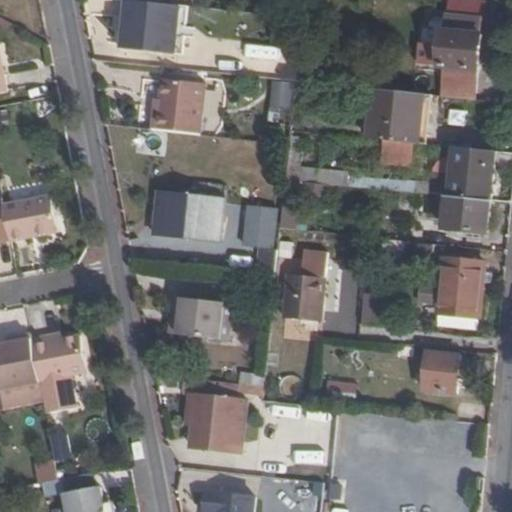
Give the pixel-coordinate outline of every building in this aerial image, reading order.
[(188,5),(145,0),(126,0),(126,16),(124,35),(123,48),(184,55),(188,5)] [(299,17),(308,18),(309,7),(300,7),(299,17)] [(124,35),(126,16),(118,15),(116,34),(124,35)] [(483,33),(422,28),(419,66),(480,71),(483,33)] [(173,133),(204,136),(208,85),(164,81),(163,99),(162,113),(156,113),(155,131),(173,133)] [(280,99),(297,101),(299,83),(282,81),(280,99)] [(425,92),(373,88),(369,140),(421,144),(425,92)] [(155,131),(143,130),(140,155),(172,159),(173,133),(155,131)] [(230,145),(224,182),(255,187),(261,149),(230,145)] [(452,197),(496,202),(501,153),(457,148),(452,197)] [(324,170),(323,184),(351,186),(352,173),(324,170)] [(418,193),(433,195),(434,184),(419,183),(418,193)] [(26,189),(4,193),(13,240),(60,231),(53,195),(28,200),(26,189)] [(162,189),(158,218),(168,219),(172,191),(162,189)] [(172,191),(168,219),(158,218),(156,237),(221,244),(227,197),(172,191)] [(0,242),(13,240),(4,193),(0,194),(0,242)] [(492,232),(496,202),(452,197),(449,228),(471,230),(477,231),(492,232)] [(287,207),(283,228),(299,231),(302,210),(287,207)] [(408,258),(410,242),(385,239),(384,256),(408,258)] [(277,278),(280,251),(264,250),(261,276),(277,278)] [(441,287),(422,285),(420,309),(439,310),(439,319),(481,322),(485,281),(486,270),(486,262),(444,258),(441,287)] [(495,282),(496,271),(486,270),(485,281),(495,282)] [(331,279),(293,275),(288,321),(326,324),(331,279)] [(229,303),(183,298),(178,333),(224,339),(229,303)] [(391,303),(366,303),(366,327),(390,328),(391,303)] [(45,339),(61,337),(60,331),(44,333),(45,339)] [(33,335),(32,332),(18,334),(19,337),(0,340),(0,385),(41,379),(33,335)] [(33,335),(41,379),(45,399),(47,411),(69,407),(65,374),(83,372),(76,334),(61,337),(45,339),(44,333),(33,335)] [(463,357),(431,353),(427,392),(459,395),(463,357)] [(265,387),(266,377),(243,374),(242,385),(257,386),(265,387)] [(41,379),(0,385),(0,388),(3,405),(45,399),(41,379)] [(234,396),(235,384),(199,380),(197,400),(195,400),(192,418),(200,419),(199,429),(196,454),(231,458),(233,439),(247,440),(251,407),(233,405),(234,396)] [(351,403),(354,386),(330,383),(327,399),(351,403)] [(256,399),(257,386),(242,385),(235,384),(234,396),(256,399)] [(256,399),(264,400),(265,387),(257,386),(256,399)] [(200,419),(192,418),(192,429),(199,429),(200,419)] [(73,457),(71,432),(54,434),(56,458),(73,457)] [(245,459),(247,440),(233,439),(231,458),(245,459)] [(40,482),(60,479),(57,461),(37,464),(40,482)] [(99,486),(96,469),(65,475),(72,511),(109,511),(104,485),(99,486)] [(254,511),(255,503),(207,498),(205,511),(254,511)]
